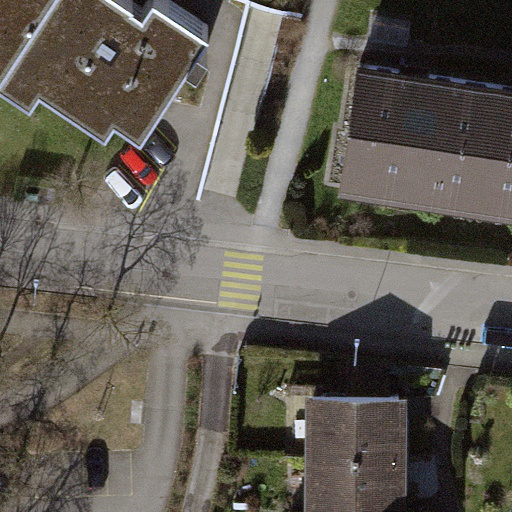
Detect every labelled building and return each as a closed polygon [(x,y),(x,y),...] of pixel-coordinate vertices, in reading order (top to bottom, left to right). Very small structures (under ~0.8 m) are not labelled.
[(0,0),(0,72),(48,105),(61,85),(120,126),(194,19),(166,0),(121,0),(120,3),(115,0),(0,0)] [(351,61),(332,193),(463,211),(482,79),(351,61)] [(511,83),(482,79),(463,211),(511,218),(511,83)] [(395,392),(290,390),(289,455),(394,456),(395,392)] [(393,511),(394,456),(289,455),(288,511),(393,511)]
